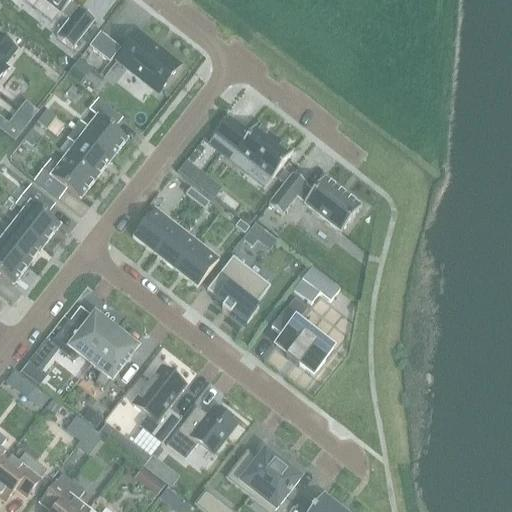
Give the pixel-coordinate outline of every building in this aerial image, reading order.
[(70,4),(73,0),(41,0),(69,22),(56,39),(71,50),(94,20),(79,9),(78,10),(70,4)] [(117,62),(158,95),(180,67),(139,34),(117,62)] [(0,80),(8,70),(3,67),(16,51),(0,38),(0,80)] [(80,124),(74,132),(111,161),(127,141),(113,130),(122,120),(98,101),(89,112),(96,118),(88,130),(80,124)] [(46,131),(56,119),(47,111),(46,111),(37,124),(46,131)] [(272,180),(292,154),(257,127),(250,136),(229,120),(209,146),(245,175),(253,165),(272,180)] [(11,124),(4,133),(15,142),(22,132),(11,124)] [(75,146),(66,157),(96,181),(111,161),(74,132),(68,140),(75,146)] [(80,201),(96,181),(66,157),(50,178),(80,201)] [(221,190),(194,170),(192,173),(183,166),(177,173),(213,201),(221,190)] [(293,175),(268,207),(281,217),(296,198),(304,204),(303,205),(341,234),(361,208),(324,179),(312,194),(305,187),(306,185),(293,175)] [(195,198),(197,195),(200,191),(190,184),(185,191),(194,197),(195,198)] [(54,206),(31,187),(16,206),(23,212),(14,224),(44,247),(60,227),(46,216),(54,206)] [(209,199),(200,191),(197,195),(195,198),(205,205),(209,199)] [(135,233),(156,249),(176,223),(155,207),(135,233)] [(246,219),(237,212),(232,218),(241,225),(246,219)] [(197,239),(176,223),(156,249),(177,265),(197,239)] [(14,224),(0,241),(0,244),(29,267),(44,247),(14,224)] [(255,226),(243,241),(252,248),(264,233),(255,226)] [(218,255),(197,239),(177,265),(198,281),(218,255)] [(0,277),(13,287),(29,267),(0,244),(0,277)] [(228,283),(213,302),(245,327),(258,310),(254,308),(270,288),(233,258),(219,276),(228,283)] [(281,340),(275,348),(287,357),(285,359),(298,369),(299,367),(313,377),(332,352),(297,324),(308,311),(294,300),(270,331),(281,340)] [(79,357),(90,366),(116,333),(108,327),(95,317),(83,333),(69,322),(50,346),(72,362),(79,357)] [(116,333),(90,366),(100,373),(95,385),(104,391),(137,350),(123,339),(116,333)] [(186,388),(163,370),(134,407),(149,419),(141,429),(161,445),(181,420),(169,410),(186,388)] [(213,456),(236,427),(213,410),(207,417),(196,409),(166,447),(185,462),(198,445),(213,456)] [(0,467),(8,456),(0,449),(0,448),(6,441),(0,435),(0,467)] [(247,453),(226,480),(251,500),(254,496),(275,511),(300,481),(298,479),(300,478),(286,467),(285,468),(265,453),(257,462),(247,453)] [(8,456),(0,467),(0,500),(4,504),(17,488),(28,496),(47,472),(24,455),(18,464),(8,456)] [(86,511),(88,511),(77,503),(84,494),(61,477),(39,505),(48,511),(86,511)] [(230,511),(205,492),(194,506),(201,511),(230,511)] [(344,511),(323,495),(309,511),(344,511)]
